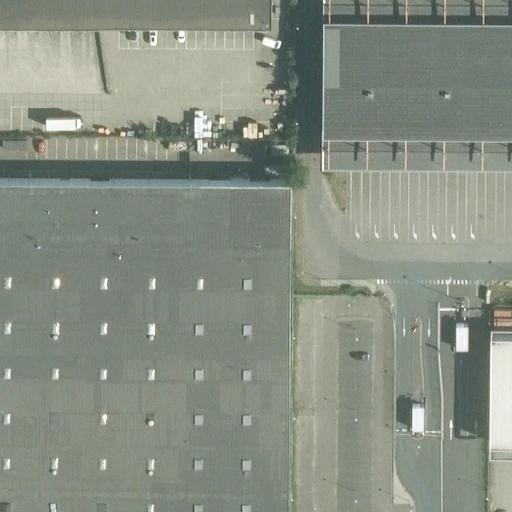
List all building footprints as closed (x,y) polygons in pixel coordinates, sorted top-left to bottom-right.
[(0,0),(0,18),(272,20),(271,0),(0,0)] [(511,0),(326,0),(326,19),(327,19),(327,123),(325,123),(325,144),(511,145),(511,0)] [(0,511),(287,511),(289,176),(0,174),(0,511)] [(511,331),(489,331),(488,441),(511,441),(511,331)] [(447,361),(446,400),(461,400),(462,400),(462,361),(447,361)]
